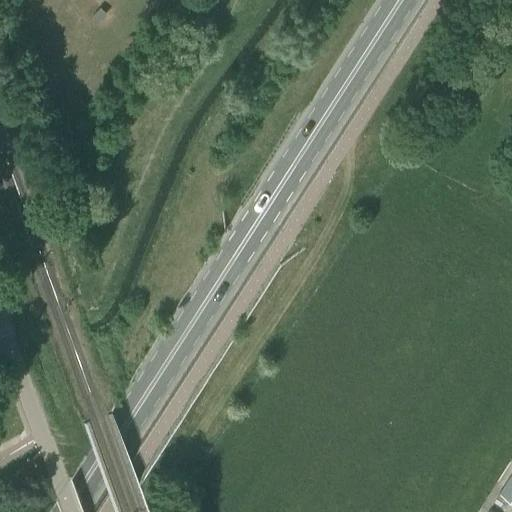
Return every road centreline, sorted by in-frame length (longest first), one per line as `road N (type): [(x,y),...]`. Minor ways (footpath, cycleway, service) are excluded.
road 1 (primary): [(70,511),(401,0)]
road 2 (residential): [(45,446),(0,324)]
